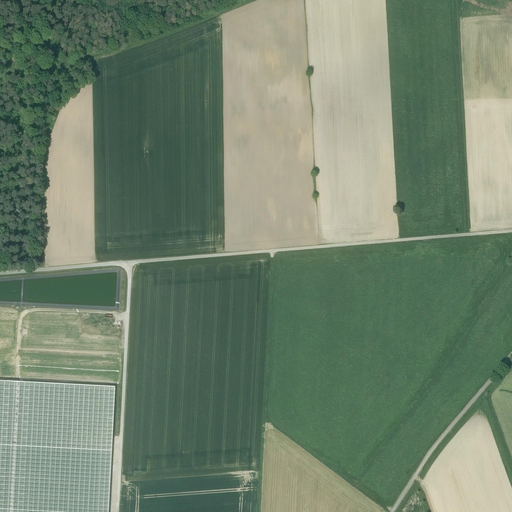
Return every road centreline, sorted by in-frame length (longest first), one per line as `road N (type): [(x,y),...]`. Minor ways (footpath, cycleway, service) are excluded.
road 1 (track): [(511,231),(0,273)]
road 2 (track): [(258,511),(272,250)]
road 3 (track): [(247,0),(88,63),(37,77),(0,76)]
road 4 (track): [(117,511),(130,262)]
road 5 (track): [(392,511),(429,452),(511,355)]
